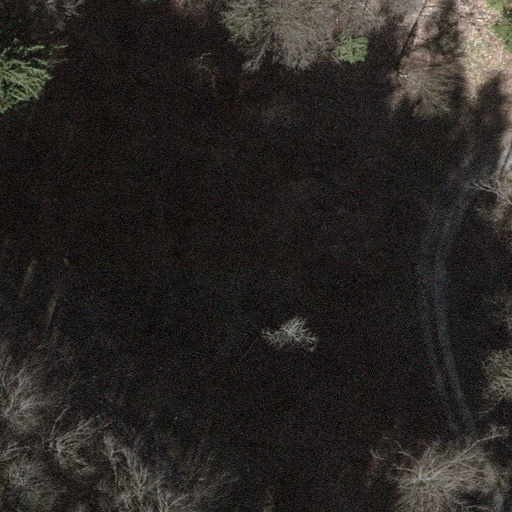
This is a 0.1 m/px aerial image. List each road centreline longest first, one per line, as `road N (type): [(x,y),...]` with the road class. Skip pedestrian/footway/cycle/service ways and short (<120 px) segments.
road 1 (track): [(511,142),(487,146),(428,203),(437,307),(501,511)]
road 2 (track): [(236,511),(82,339),(0,269)]
